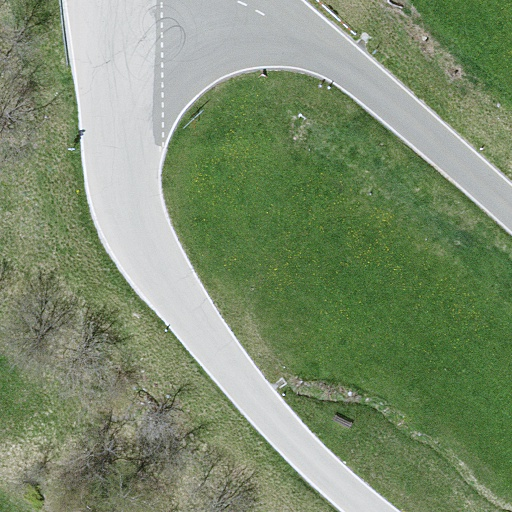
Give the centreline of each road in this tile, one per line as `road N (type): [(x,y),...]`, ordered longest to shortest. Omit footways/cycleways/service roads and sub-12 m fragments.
road 1 (tertiary): [(137,71),(149,209),(180,312),(269,431),(367,511)]
road 2 (tertiary): [(137,71),(277,27),(365,76),(511,209)]
